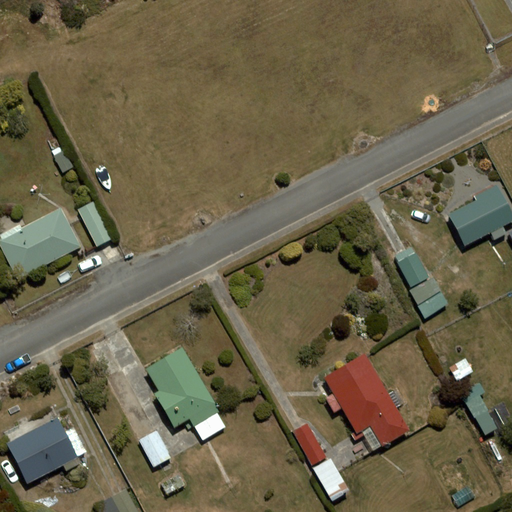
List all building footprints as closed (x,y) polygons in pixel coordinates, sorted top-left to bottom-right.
[(490,237),(493,244),(507,237),(502,227),(511,222),(511,212),(499,184),(442,211),(461,250),(490,237)] [(22,231),(20,226),(0,235),(0,247),(16,281),(81,250),(63,212),(22,231)] [(400,273),(408,288),(427,278),(413,252),(390,264),(395,275),(400,273)] [(441,293),(434,282),(410,295),(417,306),(441,293)] [(188,421),(201,444),(228,429),(180,345),(141,368),(175,428),(188,421)] [(333,396),(327,400),(334,412),(341,407),(359,437),(363,435),(375,454),(411,432),(364,354),(322,379),(333,396)] [(61,471),(64,476),(84,465),(56,413),(4,441),(30,488),(61,471)] [(309,468),(329,458),(310,423),(290,434),(309,468)] [(152,468),(170,457),(154,430),(136,441),(152,468)] [(329,458),(309,468),(328,504),(348,493),(329,458)] [(185,487),(175,468),(154,479),(164,498),(185,487)] [(136,511),(126,491),(95,506),(97,511),(136,511)]
